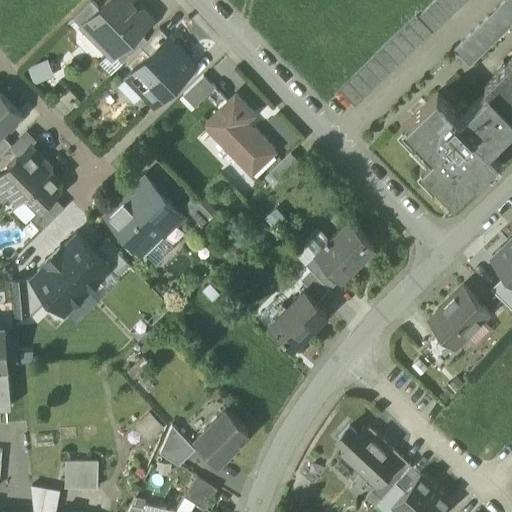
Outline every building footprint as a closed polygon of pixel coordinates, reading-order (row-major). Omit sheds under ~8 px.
[(90,0),(72,17),(81,27),(84,24),(83,23),(99,8),(91,0),(90,0)] [(105,45),(111,52),(111,51),(135,28),(138,31),(139,30),(151,19),(133,0),(107,0),(99,8),(83,23),(84,24),(89,29),(89,35),(99,45),(105,45)] [(449,0),(434,0),(434,1),(449,17),(458,9),(449,0)] [(465,0),(449,0),(458,9),(466,1),(465,0)] [(511,0),(503,0),(501,2),(511,13),(511,0)] [(434,1),(426,9),(441,25),(449,17),(434,1)] [(511,13),(501,2),(493,10),(510,28),(511,25),(511,13)] [(426,9),(417,17),(431,31),(433,33),(441,25),(426,9)] [(493,10),(485,18),(501,35),(510,28),(493,10)] [(423,39),(431,31),(417,17),(416,15),(407,23),(423,39)] [(485,18),(476,26),(493,43),(501,35),(485,18)] [(414,47),(423,39),(407,23),(398,31),(414,47)] [(476,26),(468,34),(485,51),(493,43),(476,26)] [(159,27),(147,39),(139,30),(138,31),(135,28),(111,51),(122,63),(140,46),(149,54),(168,36),(159,27)] [(406,56),(414,47),(398,31),(390,39),(406,56)] [(468,34),(460,42),(477,59),(485,51),(468,34)] [(144,92),(155,104),(195,65),(168,36),(149,54),(129,73),(145,89),(143,91),(144,92)] [(397,64),(406,56),(390,39),(381,48),(397,64)] [(460,42),(452,50),(469,67),(477,59),(460,42)] [(388,72),(397,64),(381,48),(373,56),(388,72)] [(111,74),(122,63),(111,51),(111,52),(99,62),(111,74)] [(380,80),(388,72),(373,56),(364,64),(380,80)] [(47,57),(27,64),(32,79),(52,72),(47,57)] [(511,58),(485,84),(490,88),(511,111),(511,58)] [(371,88),(380,80),(364,64),(356,72),(371,88)] [(363,97),(371,88),(356,72),(347,81),(363,97)] [(127,75),(143,91),(145,89),(129,73),(127,75)] [(185,92),(197,105),(216,87),(203,74),(185,92)] [(143,91),(127,75),(117,85),(133,101),(144,92),(143,91)] [(354,105),(363,97),(347,81),(339,89),(354,105)] [(511,122),(511,111),(490,88),(460,116),(437,92),(400,128),(413,141),(416,138),(432,154),(420,165),(434,179),(437,176),(454,194),(475,174),(477,175),(498,155),(485,142),(501,127),(504,130),(511,122)] [(21,114),(0,92),(0,134),(1,133),(21,114)] [(229,151),(251,173),(273,151),(245,121),(253,114),(235,95),(208,120),(234,147),(229,151)] [(16,155),(19,155),(30,145),(35,140),(25,130),(11,143),(8,147),(16,155)] [(11,143),(1,133),(0,134),(0,154),(8,147),(11,143)] [(30,196),(41,207),(55,193),(60,189),(60,181),(50,171),(50,168),(43,161),(43,158),(30,145),(19,155),(16,155),(8,163),(8,166),(0,173),(0,179),(4,184),(1,187),(17,204),(25,196),(30,196)] [(274,167),(286,179),(302,163),(291,151),(274,167)] [(103,214),(149,262),(151,260),(149,257),(147,251),(158,240),(155,236),(169,223),(172,226),(184,215),(144,174),(103,214)] [(29,218),(41,230),(67,205),(55,193),(41,207),(29,218)] [(181,205),(200,224),(211,213),(196,198),(193,194),(181,205)] [(320,256),(340,276),(374,244),(349,219),(328,239),(333,244),(320,256)] [(77,231),(62,245),(54,253),(87,288),(109,267),(110,265),(93,248),(77,231)] [(511,236),(492,255),(507,271),(511,276),(511,236)] [(105,237),(93,248),(110,265),(109,267),(117,275),(130,263),(105,237)] [(328,239),(316,251),(320,256),(333,244),(328,239)] [(52,251),(54,253),(62,245),(59,243),(52,251)] [(44,258),(46,261),(54,253),(52,251),(44,258)] [(305,262),(310,267),(330,287),(340,276),(320,256),(316,251),(305,262)] [(87,288),(54,253),(46,261),(32,274),(30,274),(49,294),(64,310),(87,288)] [(98,299),(120,278),(117,275),(109,267),(87,288),(98,299)] [(320,297),(330,287),(310,267),(300,277),(320,297)] [(511,276),(507,271),(491,286),(511,306),(511,276)] [(30,274),(12,276),(15,312),(32,310),(49,294),(30,274)] [(440,327),(455,343),(456,342),(489,310),(464,284),(430,317),(440,327)] [(270,320),(292,343),(307,329),(306,329),(315,320),(316,320),(327,310),(305,287),(270,320)] [(421,346),(438,363),(458,344),(456,342),(455,343),(440,327),(421,346)] [(0,402),(11,401),(8,362),(0,362),(0,402)] [(197,431),(219,455),(248,427),(226,404),(197,431)] [(134,420),(147,434),(163,420),(149,405),(134,420)] [(160,447),(179,458),(195,443),(172,419),(160,447)] [(341,446),(375,477),(401,449),(370,421),(366,425),(361,431),(357,428),(349,420),(338,432),(347,440),(341,446)] [(363,422),(357,428),(361,431),(366,425),(363,422)] [(372,481),(382,491),(395,476),(411,458),(401,449),(375,477),(372,481)] [(66,482),(97,483),(97,456),(67,455),(66,482)] [(393,499),(407,511),(436,511),(451,496),(420,467),(405,484),(392,498),(393,499)] [(183,492),(204,505),(218,482),(197,470),(183,492)] [(395,476),(382,491),(376,497),(386,506),(393,499),(392,498),(405,484),(395,476)] [(33,501),(55,506),(59,487),(31,480),(33,501)] [(124,511),(142,511),(145,501),(132,498),(124,511)]
